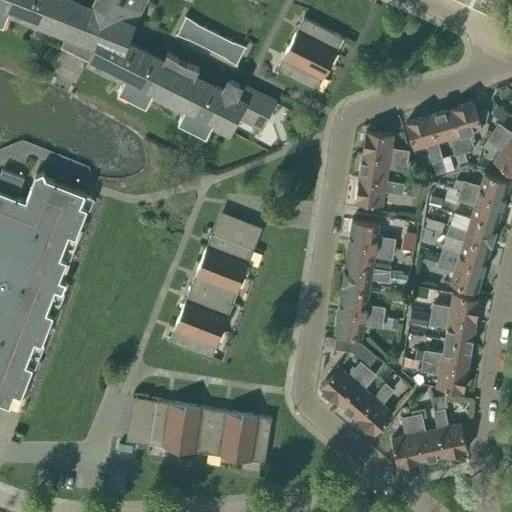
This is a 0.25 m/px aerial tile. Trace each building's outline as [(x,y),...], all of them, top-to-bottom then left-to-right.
[(129,43),(134,25),(132,24),(144,0),(97,0),(96,0),(0,0),(0,22),(4,24),(10,10),(68,33),(63,45),(126,77),(119,91),(147,105),(154,91),(186,108),(179,121),(207,135),(214,122),(231,130),(239,114),(263,126),(275,101),(231,79),(224,90),(195,75),(200,67),(188,62),(188,63),(179,59),(180,58),(169,51),(165,60),(129,43)] [(345,36),(305,16),(291,43),(331,63),(345,36)] [(227,58),(238,65),(248,46),(235,42),(234,42),(197,25),(198,24),(185,17),(176,35),(190,40),(227,57),(227,58)] [(291,43),(277,69),(317,90),(331,63),(291,43)] [(511,99),(511,88),(506,85),(500,94),(511,101),(511,99)] [(475,101),(452,108),(465,150),(475,147),(470,131),(483,127),(482,124),(478,109),(475,101)] [(488,105),(478,109),(482,124),(487,122),(490,111),(488,105)] [(493,114),(504,121),(509,113),(499,105),(493,114)] [(452,108),(430,114),(438,140),(451,136),(456,153),(459,163),(468,160),(465,150),(452,108)] [(438,140),(430,114),(407,121),(414,147),(429,143),(434,159),(443,157),(438,140)] [(511,132),(499,124),(494,131),(511,142),(511,132)] [(367,129),(363,153),(408,160),(410,149),(392,147),(394,133),(367,129)] [(511,143),(494,131),(487,140),(495,146),(502,150),(495,161),(511,172),(511,143)] [(487,140),(483,146),(491,151),(495,146),(487,140)] [(363,153),(360,175),(387,180),(389,166),(407,169),(408,160),(363,153)] [(443,156),(447,170),(454,168),(450,154),(443,156)] [(0,401),(10,405),(15,392),(22,395),(33,368),(26,366),(34,343),(41,346),(53,317),(46,314),(56,289),(63,292),(67,281),(60,279),(66,263),(62,261),(71,237),(76,239),(88,207),(83,204),(87,193),(76,189),(47,177),(44,171),(38,174),(37,173),(26,199),(17,196),(24,179),(25,177),(6,170),(2,169),(0,174),(0,401)] [(464,181),(461,189),(504,202),(511,180),(485,172),(482,185),(464,180),(464,181)] [(404,182),(387,180),(360,175),(356,200),(383,204),(385,189),(403,192),(404,182)] [(456,178),(453,187),(461,189),(464,181),(456,178)] [(408,185),(406,193),(418,195),(420,187),(408,185)] [(498,224),(504,202),(461,189),(459,198),(476,203),(472,217),(498,224)] [(431,195),(429,203),(441,206),(443,198),(431,195)] [(378,235),(380,222),(353,217),(350,241),(394,248),(396,238),(378,235)] [(446,221),(429,217),(428,221),(426,226),(443,231),(444,226),(446,221)] [(451,224),(448,234),(465,239),(465,238),(491,246),(498,224),(472,217),(468,229),(451,224)] [(432,231),(425,228),(422,237),(422,240),(429,242),(432,231)] [(202,259),(244,275),(255,247),(213,231),(202,259)] [(404,249),(414,251),(417,234),(407,232),(404,249)] [(485,268),(491,246),(465,238),(465,239),(462,251),(444,246),(442,255),(485,268)] [(373,268),(373,267),(391,269),(392,264),(374,261),(375,254),(393,257),(394,248),(350,241),(346,263),(373,268)] [(436,264),(439,255),(425,252),(423,260),(436,264)] [(485,268),(442,255),(439,265),(456,270),(452,283),(478,290),(485,268)] [(191,286),(233,302),(244,275),(202,259),(191,286)] [(346,263),(343,286),(370,290),(372,277),(389,280),(391,269),(373,267),(373,268),(346,263)] [(391,281),(407,283),(409,274),(392,271),(391,281)] [(180,314),(222,330),(233,302),(191,286),(180,314)] [(343,286),(339,309),(384,315),(385,307),(368,304),(370,290),(343,286)] [(450,306),(434,303),(432,313),(476,321),(481,297),(453,292),(450,306)] [(420,309),(422,295),(414,293),(412,307),(420,309)] [(384,315),(339,309),(336,332),(362,336),(364,323),(382,325),(384,315)] [(430,312),(416,309),(414,318),(429,321),(430,312)] [(472,344),(476,321),(432,313),(430,322),(447,325),(444,339),(472,344)] [(170,341),(212,357),(222,330),(180,314),(170,341)] [(389,316),(387,325),(398,326),(399,318),(389,316)] [(468,367),(472,344),(444,339),(442,353),(425,350),(417,348),(415,357),(424,359),(468,367)] [(362,359),(370,365),(379,356),(371,349),(362,359)] [(418,366),(419,358),(405,356),(403,364),(418,366)] [(422,369),(440,371),(437,385),(464,391),(468,367),(424,359),(422,369)] [(321,385),(339,401),(369,367),(361,361),(349,374),(339,365),(321,385)] [(339,401),(356,416),(374,396),(364,387),(376,374),(369,367),(339,401)] [(356,416),(375,432),(392,412),(382,403),(394,389),(386,383),(375,396),(374,396),(356,416)] [(448,405),(445,393),(435,396),(438,408),(448,405)] [(149,443),(179,448),(186,403),(156,399),(149,443)] [(179,448),(208,452),(215,408),(186,403),(179,448)] [(439,427),(444,454),(468,449),(462,422),(449,425),(445,407),(436,409),(440,427),(439,427)] [(208,452),(237,457),(244,412),(215,408),(208,452)] [(237,457),(266,461),(273,417),(244,412),(237,457)] [(412,414),(422,459),(444,454),(439,427),(427,429),(423,412),(412,414)] [(407,434),(392,437),(398,464),(422,459),(412,414),(403,416),(407,434)]
